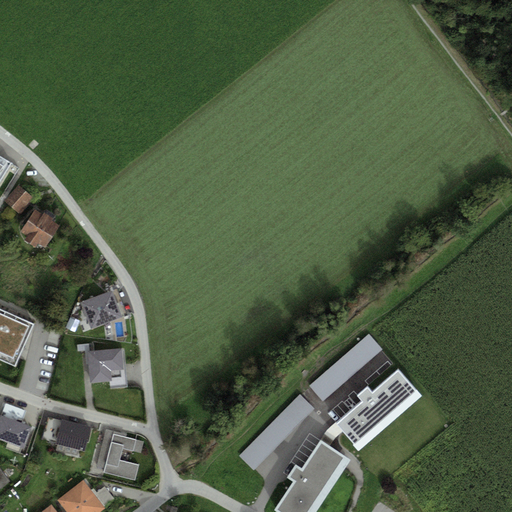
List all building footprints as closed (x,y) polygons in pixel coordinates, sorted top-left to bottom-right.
[(0,186),(13,165),(0,156),(0,186)] [(33,198),(18,185),(4,201),(19,215),(33,198)] [(43,216),(35,210),(21,232),(28,237),(24,242),(36,249),(39,244),(45,249),(60,227),(53,222),(54,220),(45,214),(43,216)] [(122,317),(112,291),(80,303),(91,330),(122,317)] [(33,323),(0,309),(0,358),(16,365),(33,323)] [(310,386),(324,401),(382,350),(369,334),(310,386)] [(122,349),(88,352),(90,383),(112,381),(111,371),(124,369),(122,349)] [(399,370),(373,394),(367,387),(357,396),(362,403),(336,426),(358,451),(422,395),(399,370)] [(316,409),(300,394),(240,456),(254,470),(316,409)] [(6,404),(2,416),(22,424),(27,411),(6,404)] [(2,416),(0,415),(0,439),(24,449),(32,427),(22,424),(2,416)] [(43,440),(55,443),(61,421),(49,418),(43,440)] [(91,427),(62,419),(61,421),(55,443),(55,445),(84,452),(91,427)] [(141,454),(143,441),(127,438),(128,435),(105,430),(95,470),(135,480),(138,466),(120,461),(123,449),(141,454)] [(275,511),(316,511),(350,460),(321,441),(302,471),(295,466),(287,478),(294,483),(275,511)] [(0,490),(10,483),(0,468),(0,490)] [(84,480),(58,500),(67,511),(99,511),(105,508),(95,495),(84,480)] [(95,495),(105,508),(115,501),(105,488),(95,495)]
